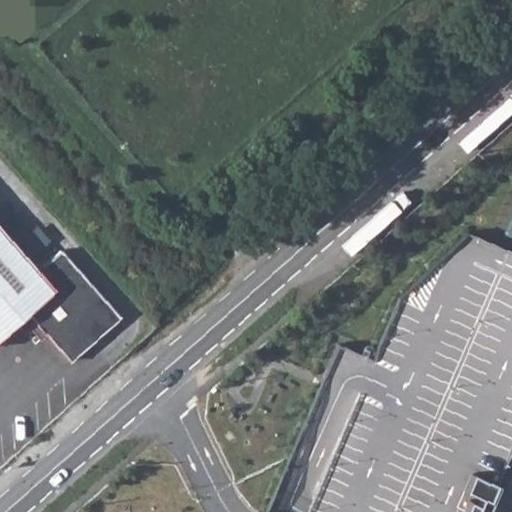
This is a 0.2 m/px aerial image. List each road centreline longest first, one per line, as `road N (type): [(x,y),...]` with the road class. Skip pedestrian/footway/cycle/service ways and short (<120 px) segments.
road 1 (tertiary): [(3,511),(511,62)]
road 2 (unknown): [(0,153),(130,313),(0,419)]
road 3 (unknown): [(293,511),(355,368),(379,361),(410,375)]
road 4 (unknown): [(511,252),(481,240),(470,245),(410,375)]
road 5 (unknown): [(432,511),(511,354)]
road 6 (unknown): [(410,375),(350,511)]
